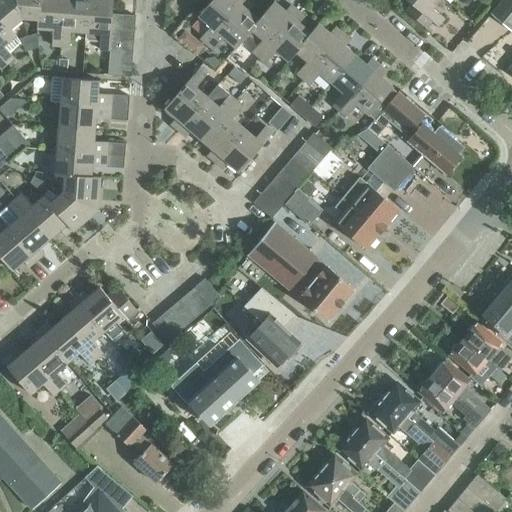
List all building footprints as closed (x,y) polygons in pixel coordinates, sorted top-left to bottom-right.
[(0,0),(0,18),(9,29),(10,28),(22,18),(16,0),(0,0)] [(16,0),(22,18),(37,20),(39,20),(39,0),(16,0)] [(52,46),(61,47),(64,0),(39,0),(39,20),(37,20),(37,29),(53,30),(52,46)] [(69,47),(71,31),(86,32),(88,0),(64,0),(61,47),(69,47)] [(88,0),(86,32),(101,34),(100,50),(110,50),(111,38),(112,26),(112,14),(113,0),(88,0)] [(200,39),(207,45),(244,0),(211,0),(198,16),(211,26),(200,39)] [(259,20),(258,19),(248,11),(254,5),(248,0),(244,0),(207,45),(214,50),(224,38),(237,49),(252,30),(251,30),(259,20)] [(432,8),(439,0),(407,0),(412,4),(406,11),(426,28),(432,20),(438,26),(444,18),(432,8)] [(511,0),(502,0),(490,14),(511,32),(511,30),(511,0)] [(252,52),(259,57),(299,11),(291,5),(286,11),(274,1),(258,19),(259,20),(251,30),(252,30),(263,40),(252,52)] [(312,33),(311,32),(301,24),(306,18),(299,11),(259,57),(266,63),(277,51),(289,62),(297,52),(296,51),(312,33)] [(112,14),(112,26),(135,28),(136,16),(112,14)] [(0,55),(8,64),(14,58),(4,46),(16,35),(10,28),(9,29),(0,18),(0,55)] [(303,79),(343,33),(335,27),(330,33),(319,23),(311,32),(312,33),(296,51),(297,52),(307,61),(297,73),(303,79)] [(112,26),(111,38),(134,40),(135,28),(112,26)] [(32,50),(38,48),(37,33),(28,36),(32,50)] [(343,33),(303,79),(310,85),(320,73),(332,83),(356,55),(345,46),(350,40),(343,33)] [(26,51),(32,50),(28,36),(18,39),(26,51)] [(110,50),(133,52),(134,40),(111,38),(110,50)] [(186,47),(196,56),(204,46),(194,38),(186,47)] [(132,64),(133,52),(110,50),(109,62),(132,64)] [(356,55),(332,83),(343,93),(333,105),(339,111),(379,65),(372,58),(366,64),(356,55)] [(67,72),(68,60),(60,59),(59,71),(67,72)] [(108,74),(131,76),(132,64),(109,62),(108,74)] [(379,65),(339,111),(346,116),(357,104),(374,119),(367,128),(367,129),(398,92),(397,91),(390,100),(386,96),(393,87),(381,78),(387,71),(379,65)] [(178,131),(207,97),(196,87),(206,75),(199,69),(188,81),(164,108),(176,118),(170,124),(178,131)] [(62,78),(60,103),(129,108),(129,96),(98,93),(99,81),(62,78)] [(461,147),(438,127),(433,133),(418,120),(423,114),(398,92),(367,129),(375,136),(390,118),(411,136),(406,141),(445,173),(460,155),(456,152),(461,147)] [(300,94),(292,103),(316,124),(324,116),(300,94)] [(202,140),(236,100),(229,95),(219,107),(207,97),(178,131),(186,137),(191,131),(202,140)] [(0,110),(7,119),(26,102),(26,100),(10,99),(0,107),(0,110)] [(215,162),(244,128),(232,118),(243,106),(236,100),(202,140),(212,149),(207,156),(215,162)] [(58,127),(95,129),(96,118),(128,120),(129,108),(60,103),(58,127)] [(269,121),(278,129),(292,112),(283,104),(269,121)] [(28,144),(13,125),(4,133),(19,152),(28,144)] [(263,144),(273,132),(266,126),(256,138),(244,128),(215,162),(222,169),(228,162),(239,172),(263,144)] [(58,127),(57,151),(125,156),(126,144),(94,141),(95,129),(58,127)] [(19,152),(4,133),(0,136),(0,146),(11,159),(19,152)] [(306,142),(324,157),(332,148),(314,133),(306,142)] [(306,142),(298,150),(317,166),(324,157),(306,142)] [(392,189),(411,167),(386,145),(366,168),(392,189)] [(11,159),(0,146),(0,163),(2,166),(11,159)] [(309,175),(317,166),(298,150),(291,159),(309,175)] [(55,176),(64,176),(64,175),(91,177),(91,176),(92,166),(124,168),(125,156),(57,151),(55,176)] [(291,159),(283,168),(302,183),(309,175),(291,159)] [(283,168),(276,176),(294,192),(297,189),(302,183),(283,168)] [(46,183),(50,174),(36,171),(33,177),(46,183)] [(64,175),(64,176),(62,192),(98,210),(100,177),(91,176),(91,177),(64,175)] [(276,176),(269,185),(287,201),(294,192),(276,176)] [(41,192),(46,183),(33,177),(30,182),(41,192)] [(382,229),(398,210),(360,179),(344,198),(382,229)] [(269,185),(261,194),(279,209),(284,204),(287,201),(269,185)] [(308,225),(321,210),(297,189),(294,192),(287,201),(284,204),(308,225)] [(73,231),(98,210),(62,192),(51,202),(50,203),(73,230),(72,231),(73,231)] [(65,236),(72,231),(73,230),(50,203),(51,202),(45,195),(32,205),(22,193),(15,199),(49,239),(60,230),(65,236)] [(254,203),(268,215),(272,218),(279,209),(261,194),(254,203)] [(366,248),(382,229),(344,198),(336,207),(342,212),(334,222),(366,248)] [(19,217),(7,226),(37,261),(44,255),(39,248),(49,239),(15,199),(8,204),(19,217)] [(291,289),(300,297),(299,297),(328,322),(355,289),(274,222),(247,255),(248,256),(249,255),(290,290),(291,289)] [(0,257),(12,271),(23,261),(29,268),(37,261),(7,226),(0,233),(0,257)] [(239,298),(250,285),(238,276),(228,290),(239,298)] [(205,279),(196,286),(211,305),(220,297),(205,279)] [(511,280),(482,315),(483,316),(480,320),(481,322),(507,344),(511,348),(511,280)] [(187,294),(203,312),(211,305),(196,286),(187,294)] [(83,291),(75,297),(104,331),(116,321),(126,333),(134,327),(126,319),(136,310),(119,290),(109,298),(100,287),(88,297),(83,291)] [(285,356),(288,359),(301,345),(284,328),(296,316),(262,287),(244,305),(262,322),(247,337),(276,365),(285,356)] [(187,294),(178,301),(194,319),(203,312),(187,294)] [(73,310),(62,319),(96,359),(103,353),(93,341),(104,331),(75,297),(67,304),(73,310)] [(178,301),(170,308),(186,327),(194,319),(178,301)] [(170,308),(161,316),(177,334),(186,327),(170,308)] [(152,323),(168,342),(177,334),(161,316),(152,323)] [(62,319),(52,328),(46,322),(39,328),(68,362),(79,353),(90,365),(96,359),(62,319)] [(475,323),(469,330),(467,331),(463,335),(463,337),(462,339),(500,370),(511,356),(499,345),(500,344),(475,323)] [(36,341),(26,350),(60,390),(67,385),(56,372),(68,362),(39,328),(31,335),(36,341)] [(455,344),(455,347),(449,354),(472,373),(469,376),(480,385),(491,373),(500,382),(506,375),(500,370),(462,339),(461,340),(459,340),(455,344)] [(60,390),(26,350),(15,359),(10,353),(1,360),(31,394),(43,384),(53,396),(60,390)] [(240,398),(258,381),(236,358),(221,371),(214,362),(178,394),(190,407),(193,404),(210,423),(232,403),(229,400),(236,393),(240,398)] [(444,360),(438,367),(435,367),(431,371),(432,374),(430,375),(482,418),(490,409),(472,393),(469,396),(461,390),(469,381),(444,360)] [(482,418),(430,375),(430,376),(427,376),(423,381),(424,383),(418,390),(443,411),(450,403),(465,415),(463,418),(474,428),(482,418)] [(387,391),(382,396),(433,440),(450,455),(459,445),(437,426),(434,429),(420,417),(419,417),(411,410),(418,401),(397,383),(390,390),(387,391)] [(85,416),(103,405),(95,392),(77,404),(85,416)] [(399,426),(425,449),(401,476),(419,492),(434,475),(434,474),(450,456),(450,455),(433,440),(382,396),(380,395),(372,404),(376,407),(370,413),(393,433),(399,426)] [(132,449),(135,446),(142,452),(133,462),(155,483),(173,464),(150,444),(140,435),(146,429),(121,407),(109,420),(105,424),(132,449)] [(96,431),(109,420),(99,409),(86,420),(96,431)] [(0,478),(2,477),(31,508),(60,482),(0,416),(0,478)] [(72,443),(91,427),(82,416),(63,432),(72,443)] [(355,427),(351,432),(382,460),(401,476),(409,468),(381,444),(387,438),(365,419),(359,426),(355,427)] [(419,492),(401,476),(382,460),(351,432),(345,438),(345,442),(339,449),(361,468),(367,461),(396,486),(387,496),(394,503),(403,511),(419,492)] [(362,495),(348,483),(356,474),(334,455),(327,462),(324,463),(319,469),(357,501),(362,495)] [(98,492),(76,511),(124,511),(122,508),(132,497),(96,466),(85,477),(98,492)] [(369,511),(357,501),(319,469),(314,474),(314,478),(308,485),(330,504),(336,497),(352,511),(369,511)] [(495,511),(506,499),(477,474),(466,487),(495,511)] [(289,507),(295,511),(323,511),(324,511),(302,492),(296,498),(294,499),(290,503),(290,505),(289,507)] [(448,511),(473,511),(457,498),(447,510),(448,511)] [(402,511),(403,511),(394,503),(386,511),(402,511)]
